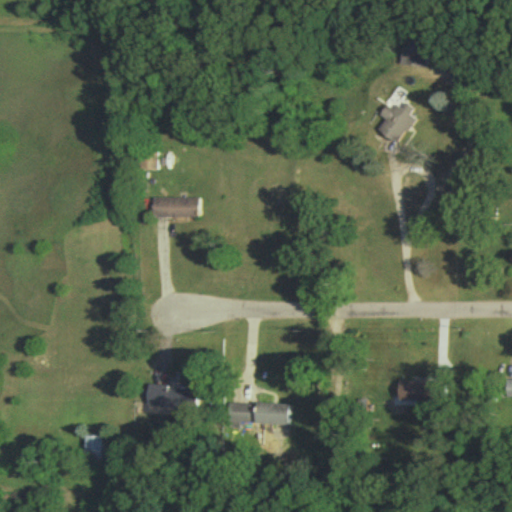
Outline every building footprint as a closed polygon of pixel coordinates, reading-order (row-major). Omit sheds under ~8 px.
[(415,124),(409,119),(413,113),(404,106),(400,112),(391,104),(380,119),(386,123),(377,134),(396,149),(415,124)] [(159,157),(142,157),(142,174),(159,174),(159,157)] [(154,203),(154,222),(199,222),(199,203),(154,203)] [(431,404),(431,384),(400,384),(400,404),(431,404)] [(197,392),(149,390),(148,412),(196,413),(197,392)] [(229,407),(228,426),(254,427),(288,428),(289,407),(256,406),(256,408),(229,407)] [(103,471),(103,440),(85,440),(85,471),(103,471)]
